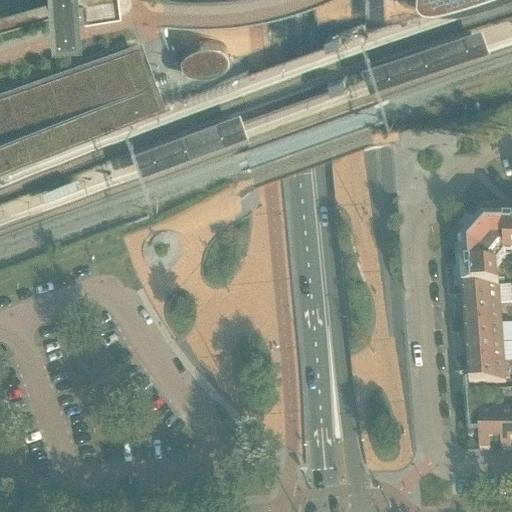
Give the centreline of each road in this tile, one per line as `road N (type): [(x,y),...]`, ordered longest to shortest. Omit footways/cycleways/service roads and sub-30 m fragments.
road 1 (residential): [(511,468),(459,470),(438,455),(429,417),(423,218),(479,160),(511,142)]
road 2 (tertiary): [(287,0),(332,427)]
